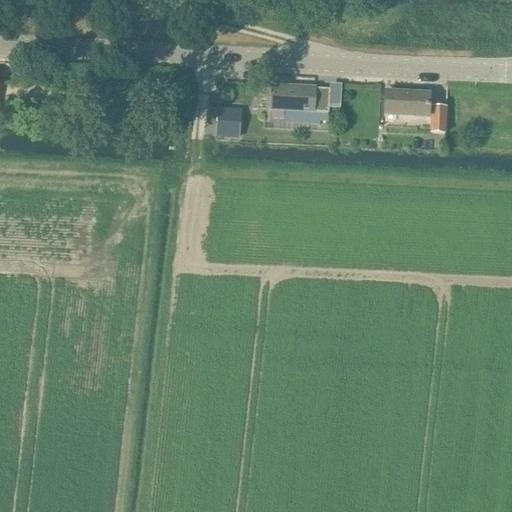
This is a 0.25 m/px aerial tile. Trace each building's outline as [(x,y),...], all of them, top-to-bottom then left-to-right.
[(28,72),(12,71),(11,83),(27,85),(28,82),(28,72)] [(43,74),(28,72),(28,82),(42,83),(43,76),(43,74)] [(270,112),(273,112),(284,113),(284,117),(284,125),(283,125),(317,127),(318,123),(326,123),(327,114),(328,91),(314,90),(314,89),(286,87),(286,83),(273,83),(273,87),(271,87),(270,112)] [(385,93),(384,116),(427,117),(428,95),(385,93)] [(445,108),(431,107),(430,135),(443,135),(445,108)] [(214,135),(214,138),(237,140),(238,140),(238,136),(240,111),(216,109),(214,135)]
